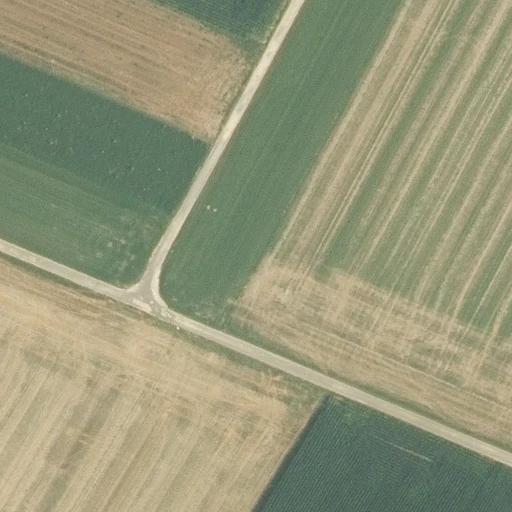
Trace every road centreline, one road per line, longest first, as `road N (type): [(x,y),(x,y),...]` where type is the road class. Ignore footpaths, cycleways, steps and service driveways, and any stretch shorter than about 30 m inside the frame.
road 1 (track): [(0,253),(511,471)]
road 2 (track): [(314,0),(149,316)]
